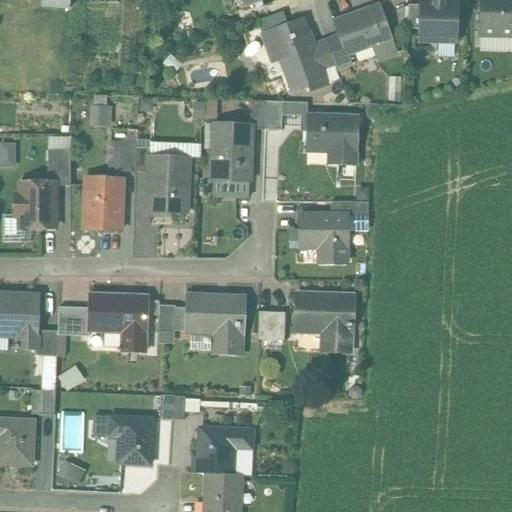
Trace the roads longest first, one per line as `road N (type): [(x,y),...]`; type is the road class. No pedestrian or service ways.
road 1 (residential): [(0,269),(232,270),(258,251)]
road 2 (residential): [(0,501),(179,511)]
